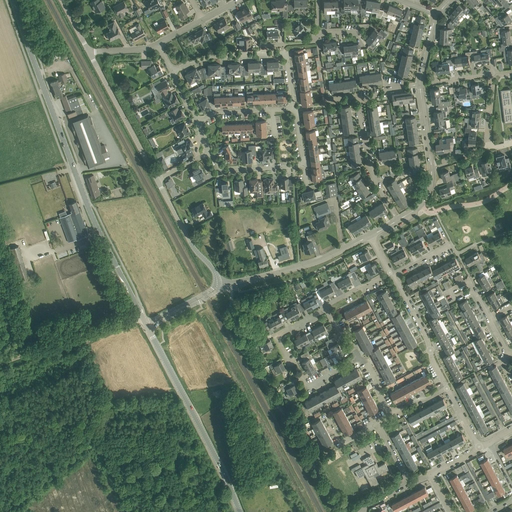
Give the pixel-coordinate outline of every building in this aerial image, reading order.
[(94,0),(91,2),(96,12),(100,10),(100,11),(106,8),(102,0),(100,1),(99,0),(94,0)] [(150,9),(154,7),(154,8),(159,5),(162,9),(165,8),(161,0),(148,0),(146,1),(150,9)] [(279,1),(271,1),(271,10),(277,10),(277,11),(282,11),(282,16),(283,16),(283,18),(288,18),(287,3),(285,3),(284,0),(279,0),(279,1)] [(291,4),(291,9),(294,9),(294,8),(307,7),(306,0),(293,0),(294,3),(291,3),(291,4)] [(343,0),(344,5),(341,5),(341,7),(341,13),(344,13),(344,9),(351,9),(350,0),(343,0)] [(357,0),(350,0),(351,9),(351,12),(358,12),(358,13),(361,13),(361,4),(358,5),(357,0)] [(365,7),(361,6),(361,14),(365,15),(366,9),(372,10),(374,1),(366,0),(365,7)] [(121,12),(128,8),(124,1),(113,6),(118,15),(119,17),(123,16),(121,12)] [(338,1),(331,2),(331,10),(331,14),(335,14),(341,13),(341,7),(338,7),(338,1)] [(374,1),(372,10),(377,11),(376,17),(381,18),(381,17),(383,12),(384,10),(379,9),(380,3),(374,1)] [(179,16),(181,20),(187,16),(186,13),(189,11),(187,7),(186,7),(183,2),(175,6),(180,15),(179,16)] [(384,10),(382,15),(388,17),(389,13),(393,15),(396,7),(389,5),(387,10),(384,9),(384,10)] [(455,10),(462,16),(465,12),(467,14),(470,10),(464,5),(462,7),(459,5),(455,10)] [(484,7),(492,16),(495,14),(487,5),(484,7)] [(237,12),(241,22),(253,16),(248,7),(237,12)] [(396,7),(393,15),(396,16),(395,20),(401,22),(403,16),(400,15),(402,10),(396,7)] [(453,18),(451,20),(457,25),(460,21),(458,20),(462,16),(455,10),(450,15),(453,18)] [(504,12),(495,18),(500,25),(501,26),(504,24),(505,24),(511,19),(508,13),(506,15),(504,12)] [(416,16),(414,23),(418,25),(419,23),(424,24),(425,19),(416,16)] [(214,24),(219,33),(229,27),(225,18),(214,24)] [(153,24),(155,26),(158,33),(163,30),(164,31),(169,28),(165,19),(160,22),(161,23),(158,24),(157,22),(153,24)] [(106,33),(110,40),(121,35),(117,27),(114,22),(107,25),(110,31),(106,33)] [(136,26),(129,29),(135,40),(145,35),(141,27),(139,23),(135,24),(136,26)] [(441,28),(441,35),(448,36),(448,33),(452,33),(452,29),(454,29),(454,25),(448,23),(448,29),(441,28)] [(295,32),(297,34),(301,34),(304,31),(304,27),(301,25),(297,25),(295,28),(295,32)] [(267,31),(266,31),(267,39),(278,38),(278,27),(275,27),(275,30),(267,31)] [(504,27),(498,28),(498,34),(499,34),(500,37),(503,37),(511,36),(510,30),(505,30),(504,27)] [(190,36),(193,43),(200,39),(202,43),(209,39),(203,28),(190,36)] [(375,29),(370,35),(378,40),(380,37),(383,39),(387,34),(381,29),(379,32),(375,29)] [(378,40),(370,35),(366,41),(370,44),(367,47),(373,52),(377,46),(375,44),(378,40)] [(448,36),(441,35),(441,42),(445,43),(445,46),(449,45),(450,45),(454,45),(454,43),(451,43),(451,39),(448,39),(448,36)] [(502,47),(503,47),(509,46),(509,43),(511,43),(511,36),(503,37),(504,43),(501,43),(502,47)] [(239,39),(239,43),(239,50),(247,50),(247,47),(251,47),(250,39),(241,39),(239,39)] [(338,55),(341,55),(341,52),(340,48),(337,49),(336,41),(329,42),(330,50),(331,54),(338,53),(338,55)] [(353,43),(350,44),(351,53),(352,57),(363,56),(362,49),(358,50),(357,44),(353,45),(353,43)] [(341,52),(341,55),(342,58),(347,58),(347,54),(351,53),(350,44),(347,44),(347,46),(343,46),(343,48),(340,48),(341,52)] [(502,47),(500,48),(500,50),(504,50),(504,57),(511,56),(511,49),(510,50),(509,46),(503,47),(502,47)] [(404,47),(402,55),(406,56),(407,54),(412,55),(414,50),(404,47)] [(482,53),(482,54),(483,62),(490,61),(489,55),(492,55),(491,49),(481,50),(482,53)] [(294,51),(296,60),(305,59),(304,53),(301,53),(301,50),(294,51)] [(477,51),(471,52),(472,58),(475,57),(476,63),(477,63),(478,64),(482,63),(482,62),(483,62),(482,54),(482,53),(477,53),(477,51)] [(466,56),(462,57),(463,65),(470,64),(469,58),(472,58),(471,52),(465,52),(466,56)] [(457,53),(451,54),(452,59),(453,65),(453,60),(455,60),(456,66),(463,65),(462,57),(458,57),(457,53)] [(443,64),(444,73),(451,72),(450,70),(454,70),(453,65),(452,59),(446,60),(446,62),(442,62),(442,64),(443,64)] [(267,66),(263,66),(264,74),(267,74),(267,70),(273,70),(273,60),(268,61),(269,61),(269,62),(267,62),(267,66)] [(277,60),(273,60),(273,70),(283,70),(283,66),(279,66),(278,61),(277,61),(276,60),(277,60)] [(151,74),(153,78),(163,73),(159,65),(156,67),(154,64),(153,65),(151,61),(141,61),(141,68),(147,68),(148,68),(149,67),(153,73),(151,74)] [(258,61),(254,61),(254,71),(260,71),(260,74),(264,74),(263,66),(260,66),(260,62),(258,62),(258,61)] [(436,68),(437,74),(444,73),(443,64),(442,64),(438,64),(438,61),(432,62),(433,68),(436,68)] [(228,71),(224,71),(225,77),(229,77),(229,76),(232,76),(231,74),(235,74),(234,63),(233,63),(232,63),(231,63),(230,64),(228,64),(228,71)] [(235,63),(234,63),(235,74),(241,73),(241,76),(245,76),(245,75),(245,73),(244,70),(241,70),(240,63),(238,63),(237,63),(236,63),(235,63)] [(204,73),(205,78),(209,78),(209,77),(212,77),(211,75),(215,75),(214,64),(213,64),(212,64),(211,64),(210,65),(208,65),(208,72),(204,73)] [(215,64),(214,64),(215,75),(221,74),(221,81),(225,80),(225,77),(224,71),(221,71),(220,64),(218,64),(217,64),(216,64),(215,64)] [(191,71),(190,71),(195,81),(201,78),(202,80),(205,78),(204,73),(199,75),(196,69),(194,70),(193,70),(192,70),(191,71)] [(187,73),(185,75),(190,84),(195,81),(190,71),(189,71),(189,72),(188,73),(187,73)] [(56,98),(61,97),(64,96),(59,83),(61,82),(61,83),(68,81),(65,73),(63,74),(58,75),(60,79),(58,80),(58,79),(50,82),(56,98)] [(375,73),(370,74),(371,79),(372,79),(373,84),(378,83),(378,78),(376,78),(375,73)] [(370,74),(365,75),(365,80),(367,79),(368,85),(373,84),(372,79),(371,79),(370,74)] [(365,75),(359,76),(360,82),(362,81),(362,85),(368,85),(367,79),(365,80),(365,75)] [(350,78),(345,78),(345,81),(345,85),(347,85),(348,91),(353,90),(353,84),(351,85),(350,80),(350,78)] [(159,88),(157,94),(155,95),(155,97),(156,99),(168,93),(166,89),(170,88),(169,86),(169,85),(169,84),(169,83),(168,83),(168,82),(167,82),(166,81),(166,80),(157,85),(159,88)] [(345,81),(339,82),(340,86),(342,86),(343,91),(348,91),(347,85),(345,85),(345,81)] [(339,82),(334,83),(335,87),(336,87),(337,92),(343,91),(342,86),(340,86),(339,82)] [(334,83),(329,83),(329,89),(331,89),(332,93),(337,92),(336,87),(335,87),(334,83)] [(473,90),(470,91),(471,98),(478,97),(478,92),(484,91),(483,86),(479,87),(479,84),(472,85),(473,90)] [(456,88),(453,88),(454,93),(456,93),(457,94),(459,94),(460,100),(463,99),(463,97),(467,97),(467,99),(471,98),(470,91),(470,89),(467,90),(467,88),(463,89),(462,87),(456,88)] [(511,89),(501,90),(502,98),(511,97),(511,89)] [(287,90),(277,91),(277,102),(287,102),(286,95),(283,96),(283,95),(288,95),(287,90)] [(300,91),(301,98),(311,97),(310,90),(300,91)] [(411,91),(406,92),(407,98),(409,97),(409,102),(415,101),(414,95),(412,95),(411,91)] [(165,100),(169,108),(179,102),(175,95),(173,96),(171,92),(163,97),(165,100)] [(406,92),(401,93),(401,98),(403,98),(404,102),(409,102),(409,97),(407,98),(406,92)] [(401,93),(395,94),(396,99),(398,99),(398,103),(399,103),(404,102),(403,98),(401,98),(401,93)] [(64,96),(61,97),(66,110),(68,110),(69,113),(67,113),(69,118),(80,114),(81,116),(84,115),(84,114),(91,112),(87,105),(85,105),(82,96),(77,97),(76,95),(67,98),(66,95),(64,96)] [(440,95),(432,96),(433,103),(441,102),(440,95)] [(311,97),(301,98),(302,105),(312,104),(311,97)] [(511,98),(511,97),(502,98),(503,106),(511,105),(511,98)] [(199,108),(201,107),(203,110),(210,106),(207,99),(204,100),(203,98),(196,101),(199,108)] [(437,112),(434,112),(435,118),(443,117),(447,117),(446,111),(448,111),(447,105),(445,106),(439,107),(436,107),(437,112)] [(511,105),(503,106),(504,115),(511,113),(511,105)] [(371,109),(367,109),(368,115),(374,114),(373,112),(378,111),(377,106),(371,107),(371,109)] [(173,118),(176,122),(181,119),(181,118),(185,116),(181,109),(179,111),(177,107),(169,112),(173,118)] [(475,108),(468,108),(468,114),(472,114),(471,118),(480,119),(480,112),(475,111),(475,108)] [(345,112),(341,112),(342,118),(346,117),(346,115),(351,115),(350,109),(345,110),(345,112)] [(303,112),(304,119),(314,117),(313,110),(303,112)] [(374,114),(368,115),(369,120),(374,119),(374,117),(379,117),(378,111),(373,112),(374,114)] [(81,116),(71,120),(73,123),(71,124),(75,135),(76,135),(78,142),(79,146),(80,146),(82,153),(86,164),(87,164),(89,167),(106,161),(105,158),(109,156),(104,144),(101,145),(91,116),(90,117),(88,113),(84,115),(81,116)] [(346,117),(342,118),(342,123),(347,122),(346,121),(352,120),(351,115),(346,115),(346,117)] [(314,117),(304,119),(305,126),(315,124),(314,117)] [(374,119),(369,120),(370,125),(375,125),(375,123),(379,122),(379,117),(374,117),(374,119)] [(438,124),(439,129),(451,127),(450,119),(444,120),(443,117),(435,118),(436,125),(438,124)] [(471,118),(465,118),(465,122),(466,122),(465,128),(472,128),(474,128),(474,125),(479,126),(480,119),(471,118)] [(347,122),(342,123),(343,128),(348,128),(347,126),(353,125),(352,120),(346,121),(347,122)] [(410,123),(406,123),(407,129),(411,128),(411,126),(416,126),(416,120),(410,121),(410,123)] [(256,129),(266,129),(266,121),(256,121),(256,127),(252,127),(252,129),(256,129)] [(375,125),(370,125),(371,131),(376,130),(376,128),(380,128),(379,122),(375,123),(375,125)] [(176,128),(181,138),(190,133),(185,123),(176,128)] [(348,128),(343,128),(344,134),(350,133),(349,131),(353,131),(353,125),(347,126),(348,128)] [(411,128),(407,129),(408,134),(412,133),(412,132),(417,131),(416,126),(411,126),(411,128)] [(305,128),(307,138),(316,136),(315,130),(312,130),(312,127),(305,128)] [(469,134),(469,138),(476,139),(477,131),(472,131),(472,128),(467,128),(465,128),(465,134),(469,134)] [(266,129),(256,129),(256,135),(261,135),(261,137),(267,137),(266,129)] [(412,133),(408,134),(408,139),(413,139),(413,137),(418,136),(417,131),(412,132),(412,133)] [(357,136),(348,138),(349,145),(353,144),(353,143),(358,142),(357,136)] [(413,139),(408,139),(409,145),(415,144),(415,142),(419,142),(418,136),(413,137),(413,139)] [(443,143),(444,152),(451,151),(450,144),(453,143),(453,138),(447,139),(442,139),(443,143)] [(476,139),(469,138),(468,142),(465,142),(464,148),(471,148),(471,145),(476,145),(476,139)] [(436,144),(437,153),(444,152),(443,143),(442,139),(440,140),(440,144),(436,144)] [(182,157),(183,159),(180,161),(181,163),(190,158),(188,156),(193,153),(190,148),(191,148),(191,147),(191,146),(193,145),(190,140),(187,142),(187,141),(178,146),(179,146),(180,148),(179,149),(181,152),(182,151),(184,156),(182,157)] [(353,144),(349,145),(349,150),(354,150),(354,148),(359,147),(358,142),(353,143),(353,144)] [(227,146),(223,148),(222,148),(224,151),(225,151),(226,159),(227,161),(228,160),(229,161),(229,162),(231,163),(236,163),(236,157),(235,157),(231,154),(231,152),(232,151),(228,144),(226,145),(227,146)] [(242,152),(243,162),(247,161),(247,162),(252,162),(252,155),(256,155),(256,145),(248,146),(249,151),(247,151),(242,152)] [(354,150),(349,150),(350,156),(355,155),(354,153),(360,153),(359,147),(354,148),(354,150)] [(417,148),(407,149),(408,157),(413,156),(413,154),(418,153),(417,148)] [(267,159),(267,158),(273,157),(272,150),(266,150),(266,149),(258,150),(259,160),(267,159)] [(384,151),(378,152),(379,158),(381,158),(382,162),(387,161),(386,155),(385,156),(384,151)] [(389,151),(384,151),(385,156),(386,155),(387,161),(392,160),(392,155),(390,155),(389,151)] [(355,155),(350,156),(351,161),(355,161),(355,159),(360,158),(360,153),(354,153),(355,155)] [(413,156),(408,157),(409,162),(414,161),(413,159),(419,159),(418,153),(413,154),(413,156)] [(498,156),(497,156),(498,160),(497,160),(498,163),(499,163),(500,167),(505,166),(505,169),(511,167),(509,158),(505,158),(504,155),(501,155),(501,154),(498,155),(498,156)] [(162,157),(159,159),(164,169),(168,167),(162,157)] [(355,161),(351,161),(352,167),(358,166),(357,164),(361,163),(360,158),(355,159),(355,161)] [(414,161),(409,162),(410,167),(414,167),(414,165),(420,164),(419,159),(413,159),(414,161)] [(483,166),(480,167),(483,176),(489,174),(488,170),(492,169),(489,160),(482,163),(483,166)] [(414,167),(410,167),(411,173),(417,172),(416,170),(420,169),(420,164),(414,165),(414,167)] [(194,174),(193,174),(198,183),(203,181),(202,178),(204,177),(202,174),(204,174),(202,170),(201,171),(199,166),(193,170),(195,173),(194,173),(194,174)] [(467,175),(468,178),(474,177),(474,178),(480,176),(478,171),(474,172),(473,166),(465,168),(468,175),(467,175)] [(449,179),(450,182),(452,181),(456,180),(454,174),(450,175),(449,171),(442,173),(444,181),(449,179)] [(320,172),(312,173),(313,183),(320,182),(319,178),(322,178),(321,172),(320,172)] [(358,173),(350,178),(354,184),(357,182),(356,180),(361,177),(358,173)] [(86,177),(93,197),(98,195),(100,194),(94,175),(91,176),(86,177)] [(357,182),(354,184),(356,189),(360,186),(359,185),(364,182),(361,177),(356,180),(357,182)] [(280,178),(280,183),(281,188),(285,188),(285,189),(293,188),(292,179),(288,180),(288,178),(280,178)] [(235,188),(234,190),(234,194),(241,193),(241,194),(248,194),(247,187),(243,187),(243,180),(240,180),(239,179),(238,179),(238,180),(237,180),(235,181),(235,188)] [(249,179),(250,191),(256,191),(257,197),(263,197),(263,190),(262,185),(258,186),(257,179),(249,179)] [(264,179),(265,192),(274,191),(278,189),(277,184),(273,184),(273,179),(264,179)] [(391,183),(387,186),(390,190),(395,187),(394,186),(398,184),(395,179),(390,182),(391,183)] [(452,181),(450,182),(447,183),(448,187),(440,189),(442,197),(453,193),(451,188),(454,187),(452,181)] [(229,194),(228,192),(230,192),(230,187),(228,188),(228,182),(221,183),(222,188),(222,194),(229,194)] [(325,184),(327,197),(338,195),(336,182),(325,184)] [(360,186),(356,189),(359,193),(363,191),(362,189),(367,187),(364,182),(359,185),(360,186)] [(395,187),(390,190),(393,195),(397,192),(397,191),(400,188),(398,184),(394,186),(395,187)] [(363,191),(359,193),(362,198),(367,195),(366,193),(370,191),(367,187),(362,189),(363,191)] [(397,192),(393,195),(396,200),(400,197),(399,195),(403,193),(405,192),(402,187),(400,188),(397,191),(397,192)] [(303,196),(301,197),(302,201),(304,200),(304,201),(310,199),(316,198),(317,200),(322,199),(320,191),(314,192),(313,189),(302,192),(303,196)] [(400,197),(396,200),(398,204),(403,201),(402,200),(406,198),(403,193),(399,195),(400,197)] [(403,201),(398,204),(401,209),(410,204),(406,198),(402,200),(403,201)] [(66,211),(59,213),(60,217),(59,218),(68,242),(78,238),(84,237),(88,235),(80,210),(76,201),(72,203),(68,204),(72,213),(69,214),(67,215),(66,211)] [(316,223),(318,231),(327,228),(327,226),(330,225),(326,216),(324,217),(323,215),(331,212),(327,202),(314,207),(317,217),(318,217),(319,219),(318,219),(319,221),(316,223)] [(196,216),(200,213),(202,212),(205,218),(212,215),(210,211),(207,213),(206,210),(202,203),(192,209),(196,216)] [(383,203),(378,205),(380,209),(382,208),(385,213),(388,211),(383,203)] [(378,205),(373,208),(376,212),(377,211),(380,216),(385,213),(382,208),(380,209),(378,205)] [(373,208),(369,211),(372,216),(373,215),(375,219),(380,216),(377,211),(376,212),(373,208)] [(366,215),(362,218),(364,222),(365,221),(368,225),(371,223),(366,215)] [(362,218),(357,221),(359,224),(361,223),(364,228),(368,225),(365,221),(364,222),(362,218)] [(357,221),(352,223),(355,227),(356,226),(359,231),(364,228),(361,223),(359,224),(357,221)] [(352,223),(348,226),(351,231),(352,230),(354,234),(359,231),(356,226),(355,227),(352,223)] [(431,229),(432,232),(434,234),(438,241),(443,238),(440,231),(438,229),(437,228),(436,226),(431,229)] [(434,234),(432,232),(426,235),(431,245),(438,241),(434,234)] [(314,246),(312,241),(315,240),(313,233),(307,235),(308,241),(306,241),(307,243),(303,244),(304,248),(303,249),(305,253),(314,250),(313,247),(314,246)] [(420,251),(426,248),(422,240),(418,242),(417,240),(415,241),(420,251)] [(410,247),(414,254),(420,251),(415,241),(413,242),(409,244),(410,247)] [(18,246),(8,249),(13,265),(23,262),(18,246)] [(282,254),(278,255),(279,260),(290,257),(286,246),(280,248),(282,254)] [(263,247),(256,249),(259,257),(260,260),(258,260),(260,267),(268,264),(266,258),(263,247)] [(396,248),(402,260),(408,257),(403,248),(399,249),(398,247),(396,248)] [(362,250),(363,250),(363,249),(355,254),(360,263),(371,257),(368,250),(363,253),(362,250)] [(392,256),(396,263),(402,260),(397,251),(391,254),(392,256)] [(478,252),(472,255),(480,270),(483,269),(479,263),(486,259),(482,252),(479,254),(478,252)] [(475,262),(472,255),(466,258),(467,260),(464,262),(467,267),(475,262)] [(456,258),(450,261),(455,271),(461,268),(456,258)] [(455,271),(450,261),(444,264),(448,271),(449,274),(455,271)] [(360,268),(362,271),(362,270),(363,271),(368,269),(370,274),(378,270),(375,263),(370,266),(369,263),(370,263),(360,268)] [(444,264),(438,267),(442,274),(448,271),(444,264)] [(428,276),(434,273),(432,271),(430,266),(429,265),(426,267),(426,268),(424,269),(428,276)] [(438,267),(432,271),(434,273),(438,280),(443,277),(438,267)] [(424,269),(419,272),(422,279),(428,276),(424,269)] [(478,278),(481,284),(491,278),(487,271),(484,272),(484,271),(481,273),(478,274),(480,277),(478,278)] [(349,276),(343,279),(347,286),(353,283),(352,281),(355,280),(351,272),(348,274),(349,276)] [(422,279),(419,272),(413,275),(417,282),(420,281),(421,283),(424,282),(422,279)] [(407,279),(411,286),(414,284),(416,287),(418,285),(417,282),(413,275),(407,279)] [(347,286),(343,279),(342,277),(333,281),(337,289),(340,287),(341,289),(347,286)] [(492,281),(491,278),(481,284),(485,290),(492,286),(490,282),(492,281)] [(326,288),(329,296),(335,293),(334,291),(337,289),(333,281),(324,286),(326,288)] [(319,289),(315,291),(319,298),(323,297),(324,299),(329,296),(326,288),(320,291),(319,289)] [(382,288),(376,291),(378,294),(380,297),(378,298),(380,300),(388,296),(385,290),(384,291),(382,288)] [(421,294),(424,300),(432,296),(434,295),(431,289),(421,294)] [(320,300),(319,298),(315,291),(312,292),(313,294),(307,297),(312,305),(313,307),(318,304),(317,302),(320,300)] [(488,296),(491,301),(502,296),(500,293),(497,295),(495,292),(488,296)] [(381,303),(382,306),(391,301),(388,296),(380,300),(381,300),(383,303),(381,303)] [(424,300),(427,306),(435,302),(432,296),(424,300)] [(502,296),(491,301),(494,307),(495,307),(497,306),(504,302),(501,296),(502,296)] [(302,301),(299,302),(303,310),(306,308),(307,310),(313,307),(312,305),(307,297),(301,300),(302,301)] [(367,300),(362,303),(367,312),(368,315),(370,313),(369,311),(371,309),(367,300)] [(460,304),(463,309),(470,305),(467,300),(460,304)] [(391,301),(382,306),(384,305),(385,308),(384,309),(385,311),(394,306),(391,301)] [(427,306),(431,312),(438,308),(436,305),(439,303),(438,301),(435,302),(427,306)] [(295,317),(301,314),(300,312),(303,310),(299,302),(297,303),(296,302),(289,306),(291,309),(295,317)] [(362,303),(357,305),(362,314),(367,312),(362,303)] [(357,305),(353,308),(358,317),(362,314),(357,305)] [(463,309),(466,315),(473,311),(470,305),(463,309)] [(387,314),(388,317),(397,312),(394,306),(385,311),(387,310),(388,313),(387,314)] [(289,320),(295,317),(291,309),(289,311),(287,307),(281,311),(285,319),(288,318),(289,320)] [(353,308),(348,310),(353,319),(358,317),(353,308)] [(436,316),(441,314),(438,308),(431,312),(434,318),(436,316)] [(353,319),(348,310),(344,313),(349,322),(353,319)] [(278,326),(283,323),(282,321),(285,319),(281,311),(272,315),(278,326)] [(469,321),(476,317),(473,311),(466,315),(464,316),(467,322),(469,321)] [(391,316),(394,321),(403,316),(400,312),(391,316)] [(272,329),(278,326),(272,315),(271,315),(270,315),(264,321),(268,329),(271,327),(272,329)] [(500,319),(503,325),(510,321),(507,315),(500,319)] [(394,321),(396,326),(405,321),(403,316),(394,321)] [(429,320),(432,326),(440,322),(436,316),(434,318),(429,320)] [(469,321),(473,327),(480,323),(476,317),(469,321)] [(396,326),(399,330),(407,325),(405,321),(396,326)] [(503,325),(506,331),(511,327),(511,324),(510,321),(503,325)] [(432,326),(436,332),(443,328),(440,322),(432,326)] [(470,328),(473,333),(483,328),(480,323),(473,327),(470,328)] [(323,324),(318,327),(321,334),(323,338),(326,336),(326,335),(329,334),(327,331),(323,324)] [(399,330),(401,335),(410,330),(407,325),(399,330)] [(362,326),(353,331),(356,336),(365,331),(362,326)] [(313,332),(310,334),(314,341),(318,339),(317,337),(321,334),(318,327),(312,330),(313,332)] [(436,332),(439,337),(446,333),(443,328),(436,332)] [(476,333),(479,338),(481,337),(486,335),(483,328),(473,333),(474,334),(476,333)] [(401,335),(403,339),(412,334),(410,330),(401,335)] [(365,331),(356,336),(358,340),(367,335),(365,331)] [(306,333),(300,336),(304,344),(308,341),(310,344),(314,341),(310,334),(307,335),(306,333)] [(439,337),(442,343),(449,339),(446,333),(439,337)] [(403,339),(406,344),(415,339),(412,334),(403,339)] [(367,335),(358,340),(361,345),(370,340),(367,335)] [(304,344),(300,336),(294,340),(298,347),(300,349),(302,347),(301,345),(304,344)] [(474,340),(478,346),(484,343),(481,337),(479,338),(474,340)] [(442,343),(445,349),(452,345),(454,343),(451,338),(442,343)] [(270,348),(273,346),(270,339),(265,342),(264,339),(258,342),(263,352),(266,350),(270,350),(270,348)] [(415,339),(406,344),(408,348),(417,343),(415,339)] [(370,340),(361,345),(363,349),(372,344),(370,340)] [(327,345),(329,349),(328,350),(330,354),(331,354),(334,353),(341,349),(338,343),(336,344),(334,341),(327,345)] [(478,346),(481,352),(488,348),(484,343),(478,346)] [(372,344),(363,349),(366,354),(370,351),(374,349),(372,344)] [(445,349),(448,355),(451,353),(455,351),(452,345),(445,349)] [(370,351),(372,356),(381,351),(379,347),(374,349),(370,351)] [(481,352),(484,358),(490,354),(488,348),(481,352)] [(341,349),(334,353),(337,358),(344,354),(341,349)] [(381,351),(372,356),(375,360),(384,356),(381,351)] [(443,357),(447,363),(454,359),(451,353),(448,355),(443,357)] [(302,362),(305,368),(312,364),(310,359),(312,358),(310,354),(309,354),(303,358),(304,361),(302,362)] [(490,354),(484,358),(487,364),(494,360),(490,354)] [(386,360),(384,356),(375,360),(377,365),(386,360)] [(447,363),(450,368),(457,365),(454,359),(447,363)] [(274,374),(285,368),(282,361),(277,364),(276,361),(277,361),(277,360),(269,365),(274,374)] [(386,360),(377,365),(380,370),(388,365),(386,360)] [(312,364),(305,368),(308,373),(315,370),(312,364)] [(489,369),(492,375),(499,371),(496,366),(493,367),(492,364),(488,367),(489,369)] [(380,370),(382,374),(391,369),(388,365),(380,370)] [(450,368),(453,374),(460,370),(457,365),(450,368)] [(357,368),(352,371),(357,380),(362,377),(357,368)] [(382,374),(384,378),(393,374),(391,369),(382,374)] [(460,370),(453,374),(456,380),(463,376),(460,370)] [(352,371),(348,373),(352,382),(357,380),(352,371)] [(492,375),(495,381),(502,377),(499,371),(492,375)] [(348,373),(343,376),(348,385),(352,382),(348,373)] [(393,374),(384,378),(387,383),(396,378),(393,374)] [(426,374),(422,377),(427,385),(431,383),(426,374)] [(343,376),(339,378),(343,387),(348,385),(343,376)] [(422,377),(417,379),(422,388),(427,385),(422,377)] [(495,381),(499,387),(505,383),(502,377),(495,381)] [(334,381),(336,385),(339,390),(343,387),(339,378),(334,381)] [(417,379),(413,381),(417,390),(422,388),(417,379)] [(457,386),(460,392),(467,389),(464,383),(466,382),(464,379),(460,381),(461,384),(457,386)] [(413,381),(408,384),(413,393),(417,390),(413,381)] [(280,387),(282,390),(286,389),(290,395),(297,391),(294,384),(289,387),(288,383),(289,383),(289,382),(284,385),(280,387)] [(499,387),(502,392),(508,389),(505,383),(499,387)] [(408,384),(404,386),(408,395),(413,393),(408,384)] [(336,385),(332,387),(337,396),(341,394),(339,390),(336,385)] [(357,391),(360,395),(369,391),(366,386),(357,391)] [(404,386),(399,389),(404,398),(408,395),(404,386)] [(332,387),(327,390),(332,399),(337,396),(332,387)] [(399,389),(395,391),(399,400),(404,398),(399,389)] [(460,392),(463,398),(470,394),(467,389),(460,392)] [(502,392),(505,398),(511,394),(508,389),(502,392)] [(327,390),(323,392),(328,401),(332,399),(327,390)] [(360,395),(362,400),(371,395),(369,391),(360,395)] [(399,400),(395,391),(390,393),(395,402),(399,400)] [(323,392),(318,394),(323,403),(328,401),(323,392)] [(318,394),(314,397),(319,406),(323,403),(318,394)] [(463,398),(466,404),(473,400),(470,394),(463,398)] [(362,400),(365,405),(374,400),(371,395),(362,400)] [(314,397),(309,399),(314,408),(319,406),(314,397)] [(309,399),(305,402),(309,411),(314,408),(309,399)] [(443,399),(438,402),(441,409),(447,406),(443,399)] [(365,405),(367,409),(376,404),(374,400),(365,405)] [(466,404),(469,410),(476,406),(473,400),(466,404)] [(438,402),(432,405),(436,412),(441,409),(438,402)] [(376,404),(367,409),(370,414),(379,409),(376,404)] [(469,410),(472,415),(482,410),(479,404),(476,406),(469,410)] [(432,405),(426,408),(430,415),(436,412),(432,405)] [(333,412),(335,417),(344,412),(342,407),(333,412)] [(426,408),(420,411),(424,418),(430,415),(426,408)] [(472,415),(475,421),(482,417),(485,416),(482,410),(472,415)] [(420,411),(415,414),(418,421),(424,418),(420,411)] [(335,417),(337,421),(346,416),(344,412),(335,417)] [(418,421),(415,414),(409,417),(412,424),(418,421)] [(337,421),(340,426),(349,421),(346,416),(337,421)] [(475,421),(478,427),(485,423),(482,417),(475,421)] [(312,423),(314,428),(323,423),(320,419),(312,423)] [(340,426),(342,430),(351,426),(349,421),(340,426)] [(314,428),(316,432),(325,428),(323,423),(314,428)] [(478,427),(482,433),(491,428),(490,425),(487,426),(485,423),(478,427)] [(351,426),(342,430),(345,435),(354,430),(351,426)] [(445,430),(443,427),(437,430),(440,436),(446,433),(445,430)] [(316,432),(319,437),(328,432),(325,428),(316,432)] [(319,437),(321,442),(330,437),(328,432),(319,437)] [(392,436),(395,441),(402,438),(399,432),(392,436)] [(462,434),(457,437),(460,444),(466,441),(462,434)] [(330,437),(321,442),(324,446),(333,441),(330,437)] [(457,437),(451,440),(454,447),(460,444),(457,437)] [(395,441),(399,447),(406,443),(402,438),(395,441)] [(451,440),(445,443),(449,450),(454,447),(451,440)] [(399,447),(402,453),(409,449),(406,443),(399,447)] [(445,443),(439,446),(443,453),(449,450),(445,443)] [(439,446),(433,449),(437,456),(443,453),(439,446)] [(402,453),(405,459),(412,455),(409,449),(402,453)] [(437,456),(433,449),(428,453),(431,459),(437,456)] [(355,471),(358,477),(365,474),(372,487),(378,483),(375,476),(379,474),(388,469),(385,463),(378,466),(376,462),(375,463),(371,455),(370,455),(370,454),(369,455),(369,456),(362,459),(364,462),(366,461),(367,464),(355,471)] [(405,459),(408,465),(415,461),(412,455),(405,459)] [(481,462),(484,468),(491,464),(488,458),(481,462)] [(415,461),(408,465),(411,470),(418,467),(415,461)] [(470,461),(467,462),(473,474),(476,472),(470,461)] [(484,468),(487,473),(494,469),(491,464),(484,468)] [(487,473),(490,479),(497,475),(494,469),(487,473)] [(450,479),(453,484),(460,480),(457,475),(453,477),(451,478),(450,479)] [(490,479),(493,484),(500,480),(497,475),(490,479)] [(453,484),(456,490),(463,486),(460,480),(453,484)] [(493,484),(495,490),(502,486),(503,486),(500,480),(493,484)] [(456,490),(459,495),(466,491),(463,486),(456,490)] [(495,490),(485,495),(488,501),(491,499),(491,498),(495,495),(494,494),(497,492),(499,495),(505,492),(502,486),(495,490)] [(425,487),(420,489),(423,496),(429,493),(425,487)] [(420,489),(414,492),(418,499),(423,496),(420,489)] [(459,495),(462,501),(469,497),(466,491),(459,495)] [(414,492),(408,495),(412,502),(418,499),(414,492)] [(408,495),(403,498),(407,505),(412,502),(408,495)] [(462,501),(465,506),(472,502),(469,497),(462,501)] [(403,498),(397,501),(401,508),(407,505),(403,498)] [(401,508),(397,501),(392,504),(396,511),(401,508)] [(440,502),(430,507),(432,510),(441,505),(440,502)] [(472,502),(465,506),(468,511),(475,508),(472,502)]
